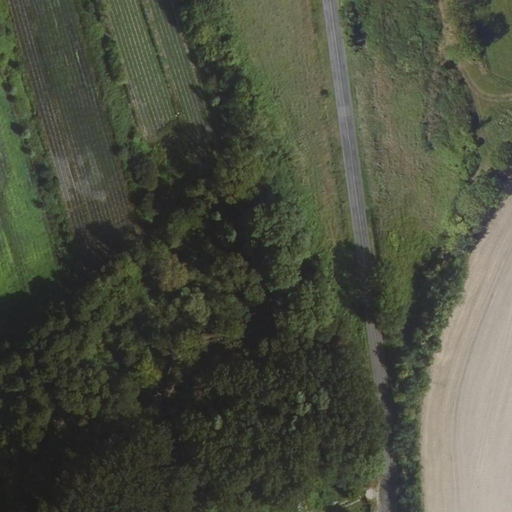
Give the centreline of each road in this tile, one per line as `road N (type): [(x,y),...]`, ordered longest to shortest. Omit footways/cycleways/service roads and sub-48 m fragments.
road 1 (secondary): [(391,511),(393,476),(331,0)]
road 2 (track): [(511,100),(484,98),(470,86),(437,0)]
